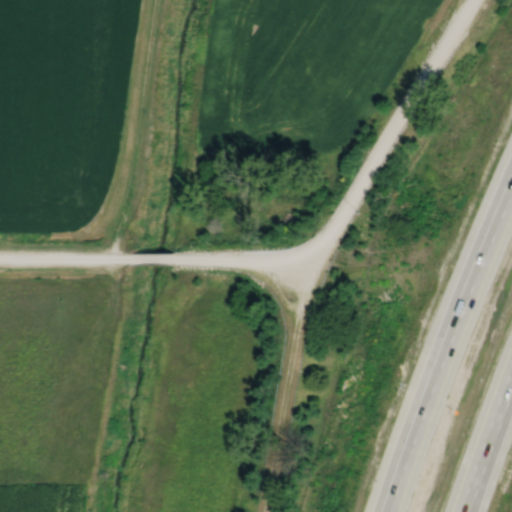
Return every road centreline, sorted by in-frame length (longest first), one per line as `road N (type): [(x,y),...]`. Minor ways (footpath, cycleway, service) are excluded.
road 1 (residential): [(476,0),(319,260),(267,511)]
road 2 (motorway): [(511,209),(400,511)]
road 3 (residential): [(177,257),(431,262)]
road 4 (residential): [(0,256),(133,257)]
